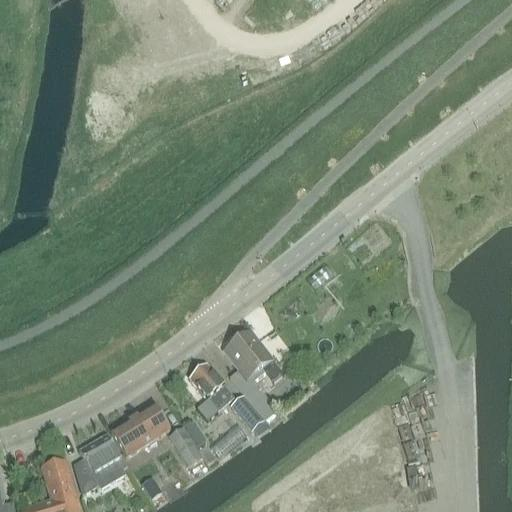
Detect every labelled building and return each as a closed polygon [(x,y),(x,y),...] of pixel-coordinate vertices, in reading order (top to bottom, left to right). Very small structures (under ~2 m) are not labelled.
[(229,383),(243,400),(265,426),(266,426),(271,432),(284,422),(278,413),(274,417),(258,396),(260,394),(254,386),(265,377),(262,373),(273,365),(250,336),(224,355),(239,375),(229,383)] [(218,416),(234,403),(224,390),(207,369),(202,373),(198,374),(197,377),(190,384),(207,404),(218,416)] [(265,426),(243,400),(231,410),(252,437),(265,426)] [(126,461),(140,452),(170,433),(155,409),(111,437),(126,461)] [(206,459),(198,446),(187,430),(181,434),(169,442),(188,471),(206,459)] [(122,475),(127,472),(106,440),(79,456),(85,465),(75,471),(83,498),(99,489),(94,480),(116,466),(122,475)] [(51,505),(26,511),(78,511),(65,465),(41,472),(51,505)]
